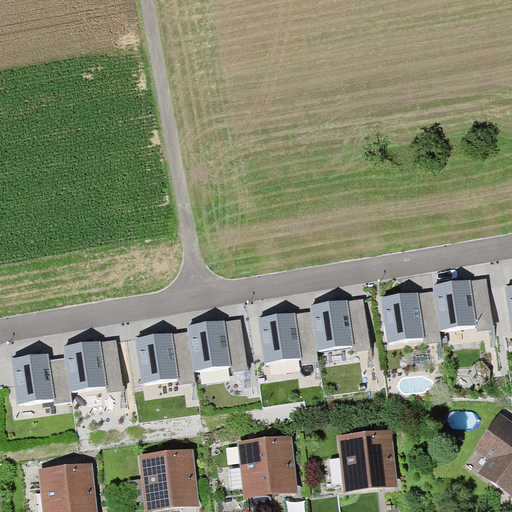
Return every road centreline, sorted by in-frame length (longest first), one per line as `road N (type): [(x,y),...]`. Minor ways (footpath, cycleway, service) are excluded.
road 1 (residential): [(0,336),(511,249)]
road 2 (track): [(146,0),(200,301)]
